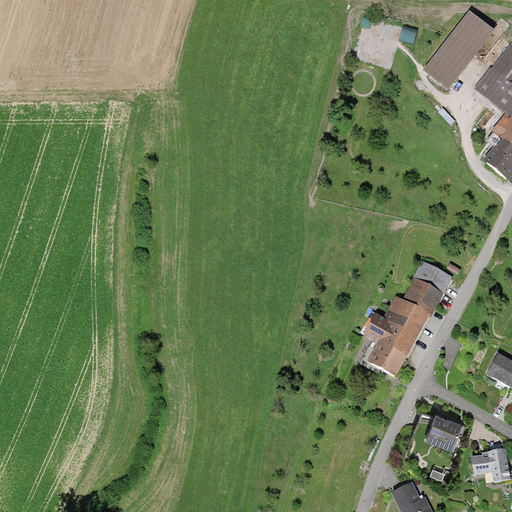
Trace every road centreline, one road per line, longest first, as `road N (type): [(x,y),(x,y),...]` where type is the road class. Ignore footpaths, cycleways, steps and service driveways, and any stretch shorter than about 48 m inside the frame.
road 1 (residential): [(418,379),(511,206)]
road 2 (residential): [(364,511),(418,379)]
